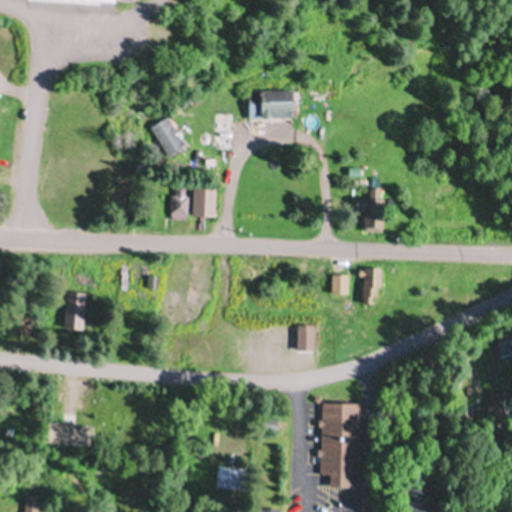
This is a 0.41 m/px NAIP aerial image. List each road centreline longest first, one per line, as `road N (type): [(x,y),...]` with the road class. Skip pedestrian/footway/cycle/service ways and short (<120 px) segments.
road 1 (residential): [(0,360),(300,380),(359,365),(511,297)]
road 2 (residential): [(511,253),(0,237)]
road 3 (residential): [(0,4),(30,14),(39,38),(32,239)]
road 4 (residential): [(298,511),(300,380)]
